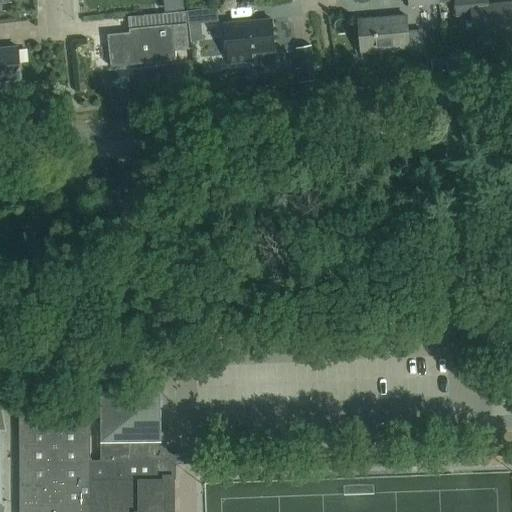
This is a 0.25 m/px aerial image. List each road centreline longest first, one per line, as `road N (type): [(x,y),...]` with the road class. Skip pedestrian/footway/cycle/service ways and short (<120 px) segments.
road 1 (residential): [(122,132),(155,357),(456,343),(473,332),(511,330)]
road 2 (residential): [(511,91),(122,132)]
road 3 (unknown): [(456,343),(467,223),(460,161)]
road 4 (residential): [(122,132),(0,148)]
